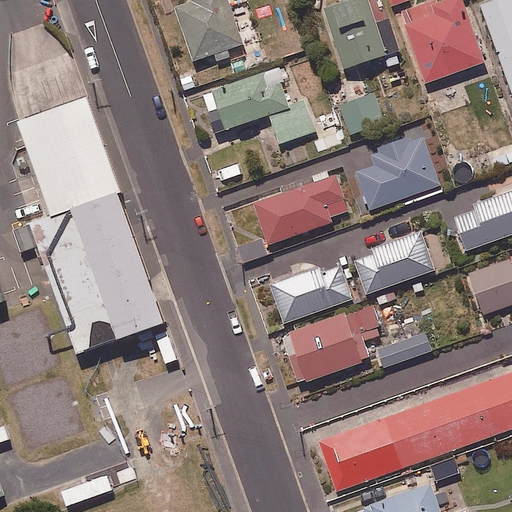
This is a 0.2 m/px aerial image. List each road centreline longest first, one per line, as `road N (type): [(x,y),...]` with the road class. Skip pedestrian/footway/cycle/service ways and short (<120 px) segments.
road 1 (residential): [(96,0),(197,283)]
road 2 (residential): [(197,283),(464,192)]
road 3 (residential): [(250,429),(511,340)]
road 4 (residential): [(197,283),(250,429)]
